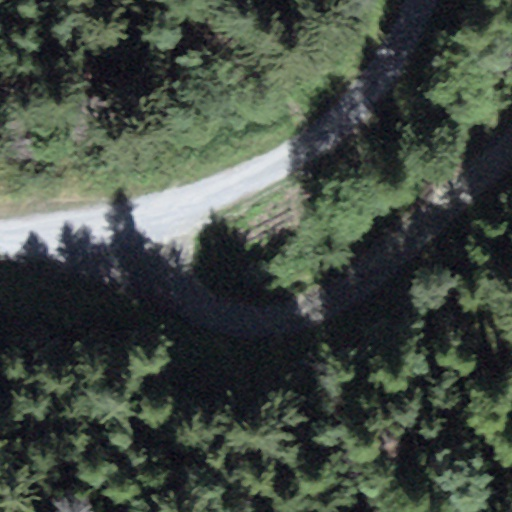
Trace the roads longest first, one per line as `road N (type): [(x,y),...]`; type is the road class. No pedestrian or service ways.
road 1 (track): [(0,253),(107,228),(174,277),(249,297),(372,247),(511,146)]
road 2 (track): [(107,228),(220,198),(346,125),(424,0)]
